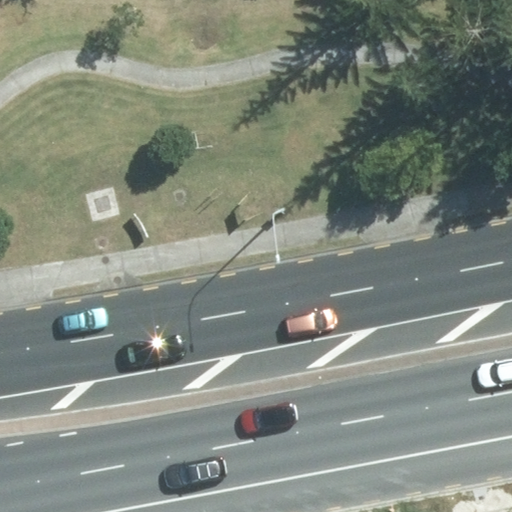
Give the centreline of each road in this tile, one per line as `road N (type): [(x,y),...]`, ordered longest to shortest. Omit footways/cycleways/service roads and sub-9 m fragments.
road 1 (primary): [(511,395),(0,496)]
road 2 (primary): [(0,346),(511,251)]
